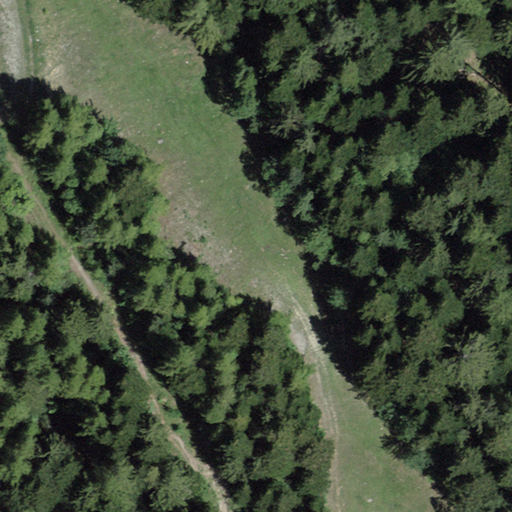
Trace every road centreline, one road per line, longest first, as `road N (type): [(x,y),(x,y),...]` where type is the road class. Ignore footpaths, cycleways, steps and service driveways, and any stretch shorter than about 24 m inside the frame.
road 1 (track): [(241,511),(233,473),(144,312),(75,231),(15,111)]
road 2 (track): [(0,97),(15,111),(31,100),(25,0)]
